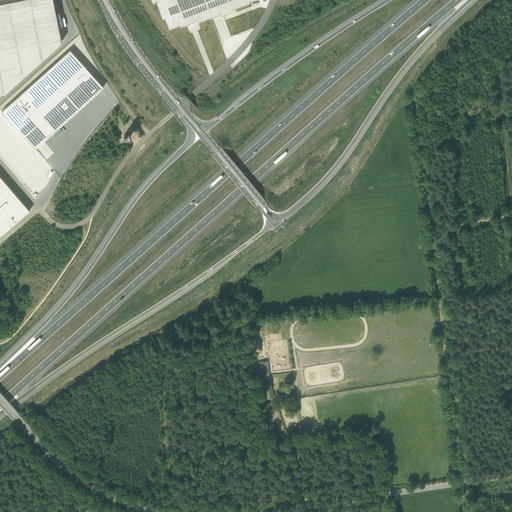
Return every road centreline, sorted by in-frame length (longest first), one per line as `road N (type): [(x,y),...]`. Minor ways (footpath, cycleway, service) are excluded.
road 1 (motorway): [(0,405),(457,0)]
road 2 (motorway): [(424,0),(0,376)]
road 3 (track): [(411,88),(465,511)]
road 4 (motorway): [(0,410),(274,223)]
road 5 (motorway): [(199,134),(144,187),(74,288),(0,366)]
road 6 (motorway): [(274,223),(322,181),(421,46),(470,0)]
road 7 (unclassified): [(272,511),(511,473)]
road 8 (unclassified): [(0,161),(53,222),(70,225),(85,221),(159,124)]
road 9 (motorway): [(389,0),(203,131)]
road 10 (unclassified): [(151,511),(73,475),(0,400)]
road 11 (primary): [(100,0),(199,134)]
road 12 (primary): [(203,131),(109,0)]
road 13 (track): [(0,345),(64,269),(85,221)]
road 14 (track): [(72,0),(159,124)]
road 15 (unknown): [(0,99),(53,54),(40,0)]
